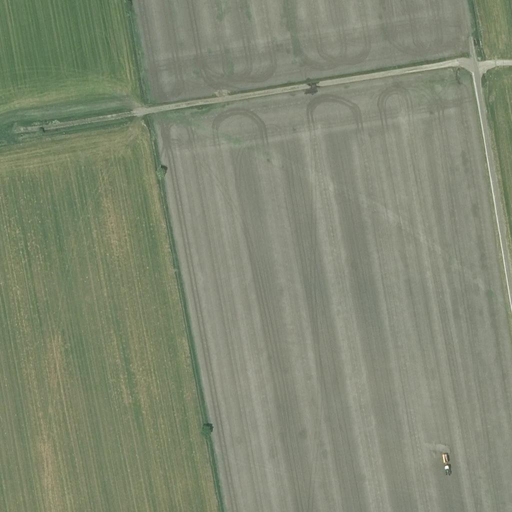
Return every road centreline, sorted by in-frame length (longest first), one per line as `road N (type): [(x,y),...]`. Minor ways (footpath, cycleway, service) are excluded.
road 1 (track): [(511,65),(449,66),(25,133)]
road 2 (track): [(511,291),(474,65)]
